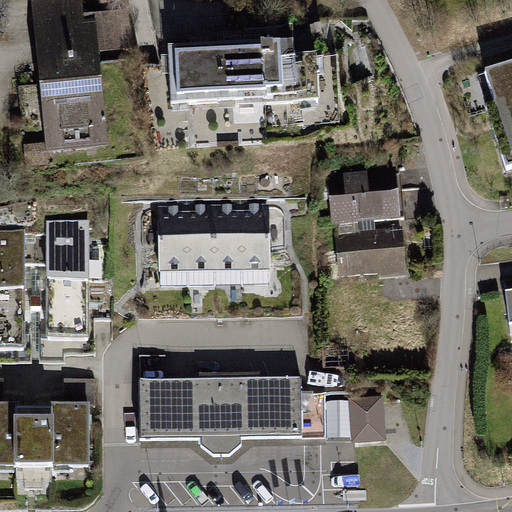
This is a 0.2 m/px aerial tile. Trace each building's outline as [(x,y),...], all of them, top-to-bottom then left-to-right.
[(76,0),(23,0),(39,149),(103,143),(93,52),(130,49),(126,8),(78,13),(76,0)] [(307,98),(305,49),(275,50),(274,40),(150,46),(153,105),(307,98)] [(511,68),(478,79),(508,176),(511,175),(511,68)] [(36,142),(19,144),(21,168),(48,165),(47,153),(37,154),(36,142)] [(401,222),(396,168),(323,172),(328,241),(354,239),(353,227),(401,222)] [(144,212),(146,278),(266,274),(264,209),(144,212)] [(40,226),(39,341),(85,342),(86,226),(40,226)] [(0,233),(0,349),(19,350),(20,234),(0,233)] [(328,241),(332,287),(406,280),(402,235),(354,239),(328,241)] [(511,291),(501,293),(505,332),(511,330),(511,291)] [(258,381),(139,384),(140,447),(202,446),(202,454),(214,463),(230,463),(242,451),(242,445),(325,443),(324,396),(301,397),(300,381),(258,381)] [(386,444),(383,403),(352,406),(355,446),(386,444)] [(0,406),(0,470),(13,470),(13,481),(42,481),(42,470),(88,470),(87,406),(0,406)]
